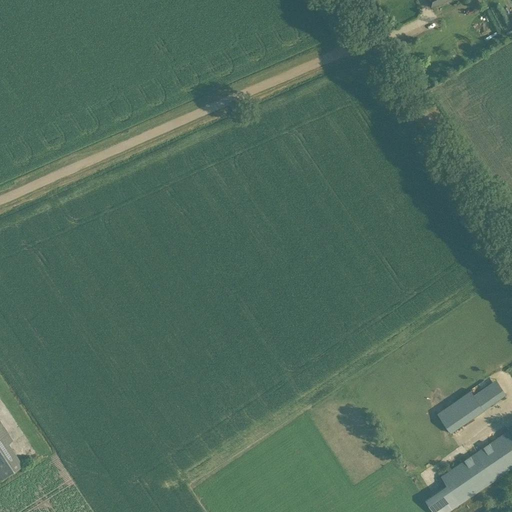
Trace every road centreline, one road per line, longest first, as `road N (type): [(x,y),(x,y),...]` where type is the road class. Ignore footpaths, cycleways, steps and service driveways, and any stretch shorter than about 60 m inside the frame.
road 1 (track): [(373,41),(0,203)]
road 2 (unclassified): [(511,250),(344,0)]
